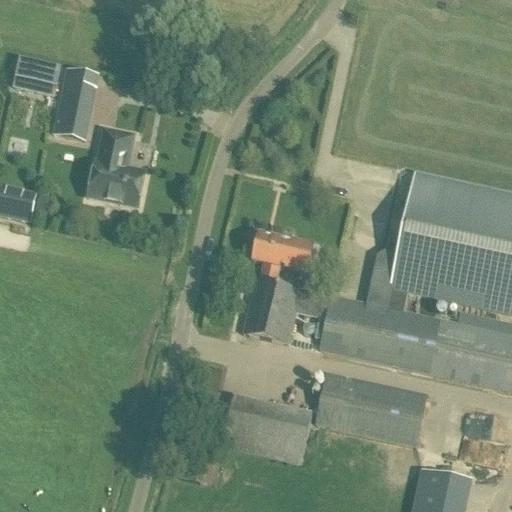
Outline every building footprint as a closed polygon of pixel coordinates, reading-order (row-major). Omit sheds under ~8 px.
[(53,98),(59,72),(20,63),(14,89),(53,98)] [(98,77),(69,70),(66,81),(96,88),(98,77)] [(56,125),(86,132),(91,110),(61,103),(56,125)] [(87,200),(137,210),(144,175),(125,171),(132,139),(104,133),(97,165),(94,165),(87,200)] [(409,292),(511,314),(511,201),(416,180),(385,312),(404,316),(409,292)] [(320,191),(314,221),(337,226),(343,196),(320,191)] [(28,224),(34,197),(23,195),(17,222),(28,224)] [(252,263),(263,266),(259,284),(277,288),(280,270),(307,276),(312,250),(258,238),(252,263)] [(277,288),(259,284),(254,283),(242,337),(288,348),(296,316),(300,293),(277,288)] [(300,293),(296,316),(326,323),(319,353),(511,395),(511,338),(404,316),(385,312),(300,293)] [(179,480),(200,486),(225,375),(197,368),(183,430),(189,432),(179,480)] [(413,441),(423,393),(319,372),(309,420),(413,441)] [(302,420),(227,405),(218,451),(293,466),(302,420)] [(414,511),(465,511),(472,485),(422,475),(414,511)]
